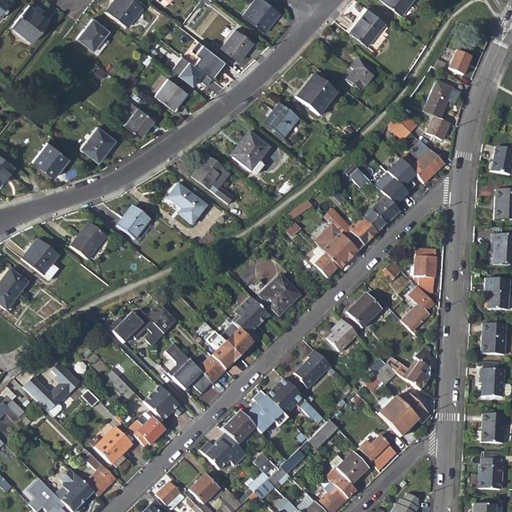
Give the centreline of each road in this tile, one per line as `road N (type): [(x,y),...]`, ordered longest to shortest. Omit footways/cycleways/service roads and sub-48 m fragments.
road 1 (residential): [(458,192),(434,195),(113,511)]
road 2 (residential): [(319,18),(231,101),(135,170),(0,223)]
road 3 (residential): [(446,436),(458,192)]
road 4 (residential): [(458,192),(474,110),(511,17)]
road 5 (residential): [(354,511),(423,445),(446,436)]
